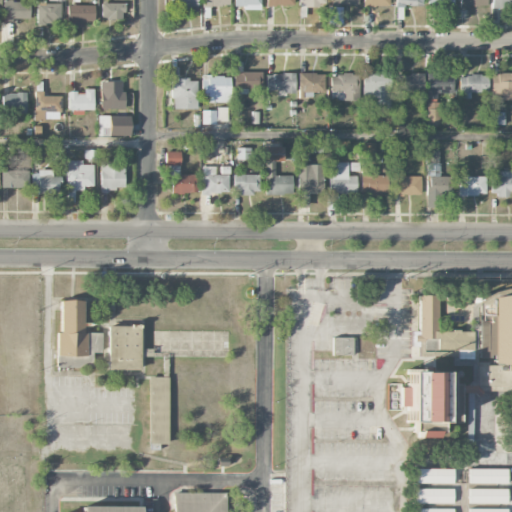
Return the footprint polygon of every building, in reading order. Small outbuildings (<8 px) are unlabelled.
[(60,4),(46,4),(45,0),(35,0),(35,23),(60,23),(60,4)] [(197,11),(196,0),(170,0),(171,10),(197,11)] [(323,0),(298,0),(298,7),(323,8),(323,0)] [(511,0),(491,0),(492,8),(511,7),(511,0)] [(30,2),(3,1),(3,23),(13,23),(13,19),(30,19),(30,2)] [(101,18),(123,19),(124,4),(101,3),(101,18)] [(81,22),(94,22),(94,5),(67,6),(67,26),(82,25),(81,22)] [(196,79),(177,79),(177,69),(172,69),(171,109),(196,110),(196,79)] [(262,72),(234,72),(233,90),(261,90),(262,72)] [(324,95),(323,73),(298,74),(299,95),(324,95)] [(375,109),(391,109),(390,73),(362,74),(363,98),(374,98),(375,109)] [(491,100),(511,100),(511,73),(491,74),(491,100)] [(266,91),(278,91),(278,95),(295,94),(295,74),(265,74),(266,91)] [(329,75),(330,94),(331,94),(332,101),(358,100),(358,74),(329,75)] [(423,75),(395,74),(395,97),(404,97),(404,91),(423,91),(423,75)] [(452,75),(427,74),(427,94),(452,94),(452,75)] [(470,99),(470,93),(487,93),(488,76),(459,75),(459,99),(470,99)] [(229,103),(229,76),(202,76),(202,103),(229,103)] [(122,81),(99,82),(100,110),(123,108),(122,81)] [(68,92),(69,115),(84,115),(84,110),(94,110),(93,89),(84,89),(84,92),(68,92)] [(44,121),(44,111),(59,112),(59,96),(43,96),(43,91),(34,91),(34,121),(44,121)] [(26,113),(26,93),(1,93),(2,113),(26,113)] [(438,102),(426,103),(426,125),(439,125),(438,102)] [(504,112),(490,113),(490,125),(504,124),(504,112)] [(129,135),(129,116),(97,116),(97,136),(129,135)] [(380,142),(362,143),(362,159),(380,158),(380,142)] [(283,161),(283,146),(264,147),(265,162),(283,161)] [(197,174),(179,174),(180,152),(165,151),(165,165),(170,165),(170,193),(196,194),(197,174)] [(439,151),(426,151),(425,195),(451,195),(451,177),(439,177),(439,151)] [(66,191),(84,190),(83,187),(93,186),(92,164),(82,165),(82,160),(65,161),(66,191)] [(100,191),(123,191),(123,162),(99,162),(100,191)] [(292,175),(275,176),(274,162),(264,162),(265,195),(292,194),(292,175)] [(356,194),(356,176),(348,176),(348,162),(330,163),(330,194),(356,194)] [(309,198),(310,192),(322,192),(322,165),(298,165),(297,198),(309,198)] [(228,176),(214,175),(214,167),(201,166),(201,193),(227,194),(228,176)] [(1,188),(28,187),(28,170),(1,171),(1,188)] [(31,193),(59,194),(59,176),(52,176),(52,171),(31,171),(31,193)] [(490,195),(511,195),(511,171),(490,171),(490,195)] [(259,193),(259,174),(232,175),(233,194),(259,193)] [(388,195),(389,176),(361,176),(361,195),(388,195)] [(485,176),(459,177),(459,196),(485,195),(485,176)] [(420,177),(393,177),(393,195),(420,195),(420,177)] [(511,294),(479,295),(479,357),(495,358),(495,364),(511,364),(511,294)] [(422,350),(472,350),(472,331),(437,331),(437,296),(419,295),(418,333),(414,333),(414,342),(422,342),(422,350)] [(101,333),(83,332),(84,300),(58,300),(57,366),(78,366),(78,356),(101,357),(101,333)] [(140,356),(227,357),(227,331),(155,331),(155,348),(140,348),(140,325),(107,325),(107,369),(140,370),(140,356)] [(352,338),(332,337),(331,355),(352,355),(352,338)] [(459,384),(451,384),(451,372),(406,372),(406,422),(442,422),(459,422),(459,384)] [(148,446),(167,446),(167,377),(148,377),(148,446)] [(435,438),(435,423),(416,422),(416,438),(435,438)] [(414,483),(452,483),(452,469),(414,469),(414,483)] [(507,469),(468,469),(468,483),(506,484),(507,469)] [(414,503),(452,503),(452,489),(415,489),(414,503)] [(468,503),(506,504),(507,489),(468,489),(468,503)] [(176,511),(140,511),(140,506),(81,507),(81,511),(218,511),(226,511),(225,492),(176,493),(176,511)]
